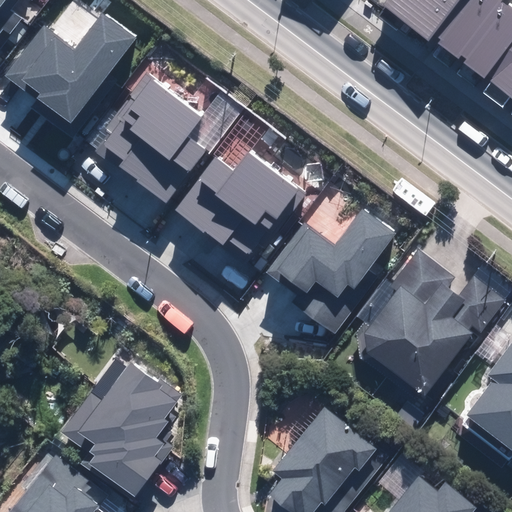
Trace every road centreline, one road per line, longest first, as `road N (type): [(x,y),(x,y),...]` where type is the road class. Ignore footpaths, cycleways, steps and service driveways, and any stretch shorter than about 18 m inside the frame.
road 1 (residential): [(0,160),(219,331),(232,383),(227,511)]
road 2 (tertiary): [(253,0),(511,197)]
